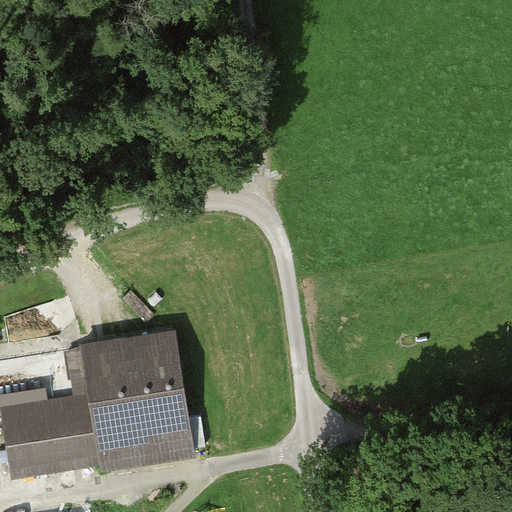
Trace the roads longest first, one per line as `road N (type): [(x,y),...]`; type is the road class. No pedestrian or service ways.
road 1 (track): [(0,272),(192,206),(224,202),(256,212),(285,249),(321,511)]
road 2 (track): [(511,410),(209,465)]
road 3 (track): [(244,0),(262,196),(256,212)]
